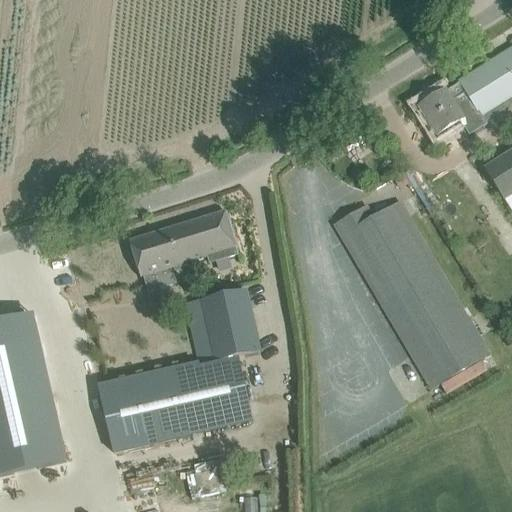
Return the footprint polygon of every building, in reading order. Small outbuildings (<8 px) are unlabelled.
[(446,92),(438,97),(420,108),(438,137),(463,121),(467,127),(511,98),(511,50),(459,83),(460,85),(446,93),(446,92)] [(511,193),(511,153),(483,172),(501,201),(511,193)] [(361,212),(335,227),(432,391),(490,356),(400,204),(368,223),(361,212)] [(238,256),(226,213),(130,243),(140,279),(145,277),(148,287),(150,292),(184,281),(183,277),(183,276),(180,267),(207,259),(209,265),(238,256)] [(253,422),(239,359),(260,354),(246,292),(203,302),(206,318),(189,322),(199,366),(98,388),(113,454),(253,422)] [(76,337),(123,322),(115,299),(68,314),(76,337)] [(0,479),(67,464),(35,326),(0,334),(0,479)] [(194,475),(202,496),(230,485),(222,464),(194,475)]
